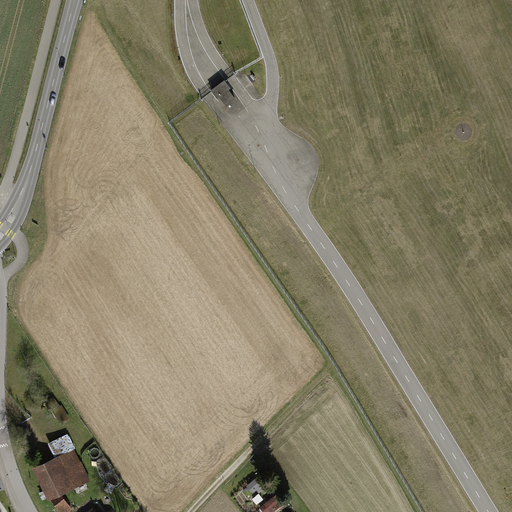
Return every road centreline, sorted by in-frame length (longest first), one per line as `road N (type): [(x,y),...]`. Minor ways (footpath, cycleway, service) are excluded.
road 1 (tertiary): [(75,0),(26,184),(0,236)]
road 2 (track): [(192,511),(331,368)]
